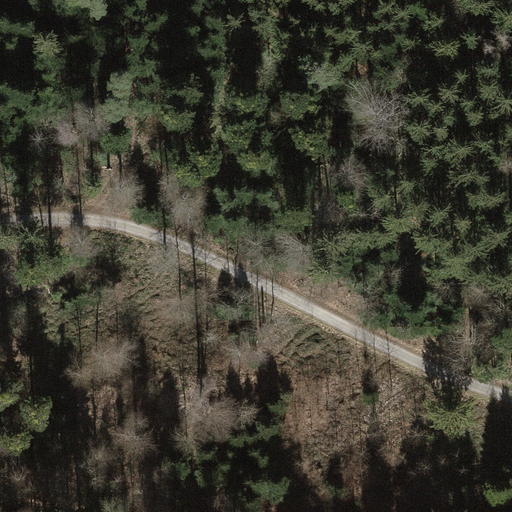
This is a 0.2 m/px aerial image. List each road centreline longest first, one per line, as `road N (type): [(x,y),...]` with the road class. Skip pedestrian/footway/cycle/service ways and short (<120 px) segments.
road 1 (track): [(0,220),(51,216),(138,227),(511,396)]
road 2 (track): [(92,220),(136,146),(158,0)]
